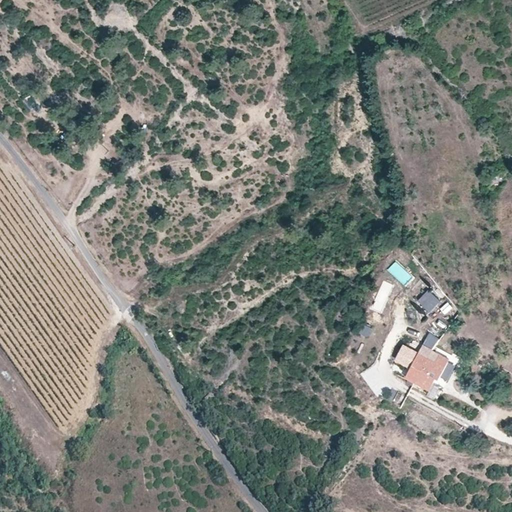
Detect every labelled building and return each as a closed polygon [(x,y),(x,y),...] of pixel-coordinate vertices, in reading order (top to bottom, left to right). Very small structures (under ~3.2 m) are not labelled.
[(506,182),(506,181),(506,179),(505,177),(505,176),(504,174),(502,173),(501,172),(499,171),(497,171),(496,171),(494,172),(492,172),(491,173),(489,175),(489,176),(488,178),(487,179),(487,181),(488,183),(488,185),(489,186),(491,187),(492,188),(494,189),(495,190),(497,190),(499,190),(501,189),(502,188),(503,187),(505,186),(505,184),(506,182)] [(429,312),(440,300),(428,289),(417,300),(429,312)] [(445,314),(453,307),(448,301),(440,308),(445,314)] [(363,322),(358,332),(368,337),(373,327),(363,322)] [(439,378),(450,358),(425,345),(420,355),(403,346),(395,361),(410,369),(406,377),(431,390),(437,377),(439,378)] [(510,384),(506,379),(501,383),(505,388),(510,384)]
